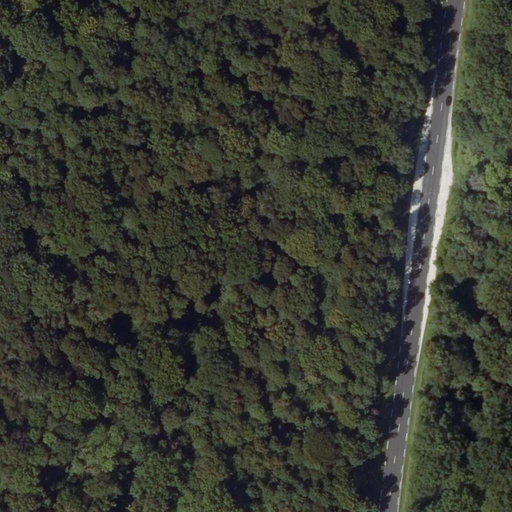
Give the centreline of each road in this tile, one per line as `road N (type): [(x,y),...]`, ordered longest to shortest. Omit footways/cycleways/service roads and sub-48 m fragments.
road 1 (primary): [(454,0),(386,511)]
road 2 (track): [(427,203),(394,198),(0,326)]
